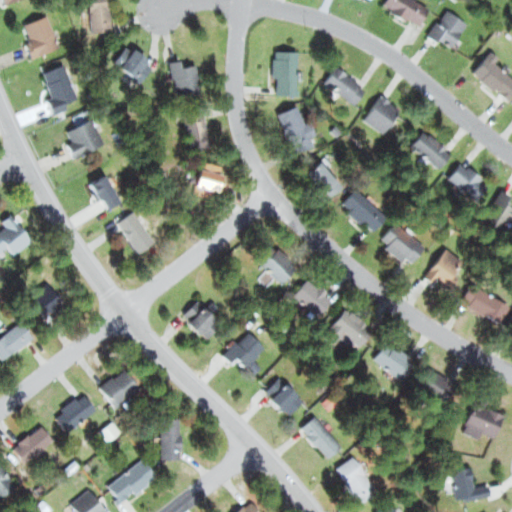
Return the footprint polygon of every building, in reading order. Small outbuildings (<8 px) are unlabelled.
[(3,0),(6,9),(29,0),(3,0)] [(83,1),(88,0),(105,0),(111,29),(89,33),(83,1)] [(427,0),(415,18),(389,0),(427,0)] [(30,52),(17,21),(41,11),(54,42),(30,52)] [(433,31),(444,11),(462,21),(450,41),(433,31)] [(111,62),(124,44),(151,62),(138,81),(111,62)] [(271,53),(292,52),(294,91),(273,92),(271,53)] [(167,61),(188,53),(200,83),(178,91),(167,61)] [(486,55),(511,72),(511,76),(499,96),(471,76),(486,55)] [(48,103),(35,71),(59,61),(72,92),(48,103)] [(319,82),(333,65),(363,90),(349,107),(319,82)] [(374,93),(392,106),(372,132),(354,118),(374,93)] [(175,112),(196,105),(207,135),(186,143),(175,112)] [(271,114),(292,105),(307,138),(286,147),(271,114)] [(79,155),(66,124),(90,113),(103,145),(79,155)] [(448,151),(434,169),(409,150),(422,132),(448,151)] [(81,174),(113,157),(120,170),(107,177),(120,202),(101,212),(81,174)] [(478,179),(464,197),(438,177),(452,159),(478,179)] [(295,173),(314,160),(332,187),(314,200),(295,173)] [(188,185),(193,163),(225,172),(219,193),(188,185)] [(491,187),(507,198),(504,202),(511,207),(511,209),(510,213),(511,214),(511,233),(509,238),(473,215),(491,187)] [(379,215),(367,232),(329,204),(342,188),(379,215)] [(113,222),(129,210),(151,239),(136,251),(113,222)] [(0,256),(1,258),(29,237),(12,215),(0,223),(0,256)] [(426,244),(415,261),(375,237),(386,219),(426,244)] [(466,260),(461,269),(454,279),(427,261),(439,242),(466,260)] [(285,273),(270,289),(248,267),(263,251),(285,273)] [(328,299),(313,315),(290,293),(305,277),(328,299)] [(507,300),(497,317),(456,294),(467,277),(507,300)] [(48,283),(59,300),(43,310),(32,293),(48,283)] [(184,318),(200,301),(217,317),(201,334),(184,318)] [(317,336),(330,346),(339,333),(357,346),(368,331),(338,308),(317,336)] [(0,326),(14,316),(27,335),(0,354),(0,326)] [(219,350),(241,329),(256,344),(244,355),(254,365),(249,370),(242,362),(234,366),(219,350)] [(406,357),(393,375),(368,357),(380,339),(406,357)] [(454,381),(442,399),(416,382),(428,364),(454,381)] [(133,392),(116,408),(93,382),(110,367),(133,392)] [(265,397),(282,379),(299,396),(282,413),(265,397)] [(78,394),(87,405),(60,426),(51,415),(78,394)] [(496,417),(488,437),(459,426),(467,406),(496,417)] [(321,456),(337,442),(310,410),(294,424),(321,456)] [(21,452),(7,434),(35,414),(48,432),(21,452)] [(175,449),(152,451),(150,416),(172,415),(175,449)] [(10,447),(22,463),(51,441),(39,425),(10,447)] [(354,501),(371,487),(344,456),(327,470),(354,501)] [(1,457),(0,457),(0,492),(17,480),(1,457)] [(118,496),(104,478),(132,458),(145,476),(118,496)] [(444,468),(450,500),(493,492),(491,482),(471,485),(469,474),(463,475),(461,465),(444,468)] [(95,511),(76,511),(70,504),(88,489),(102,507),(95,511)] [(243,493),(255,511),(232,511),(227,504),(243,493)] [(366,511),(391,511),(384,500),(366,511)]
